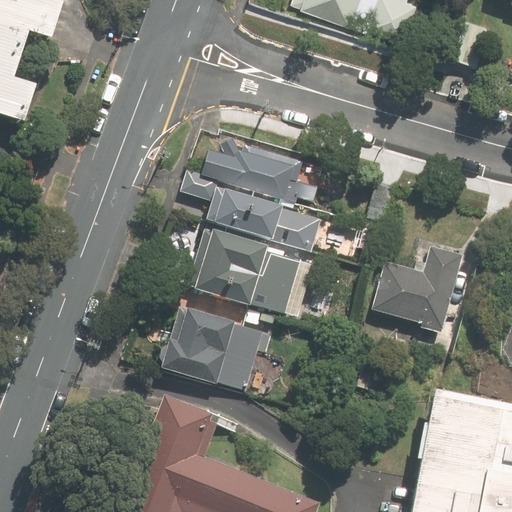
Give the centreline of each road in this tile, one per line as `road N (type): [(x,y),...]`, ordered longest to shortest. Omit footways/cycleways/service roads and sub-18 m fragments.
road 1 (secondary): [(0,471),(147,69)]
road 2 (residential): [(308,90),(511,150)]
road 3 (residential): [(308,90),(252,93),(147,69)]
road 4 (residential): [(167,22),(264,58),(308,90)]
